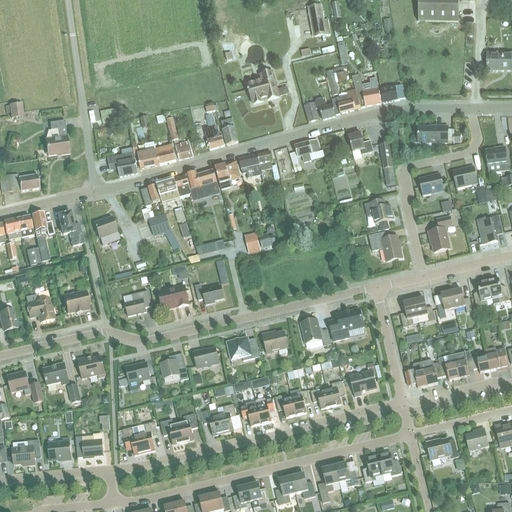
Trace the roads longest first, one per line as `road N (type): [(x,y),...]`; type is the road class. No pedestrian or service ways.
road 1 (tertiary): [(97,192),(383,112),(472,109)]
road 2 (residential): [(114,503),(409,435)]
road 3 (residential): [(403,405),(110,471)]
road 4 (residential): [(105,331),(151,340),(376,288)]
road 5 (residential): [(424,277),(406,204),(407,172),(467,155),(478,137),(472,109)]
road 6 (residential): [(97,192),(72,34)]
road 7 (residential): [(403,405),(376,288)]
